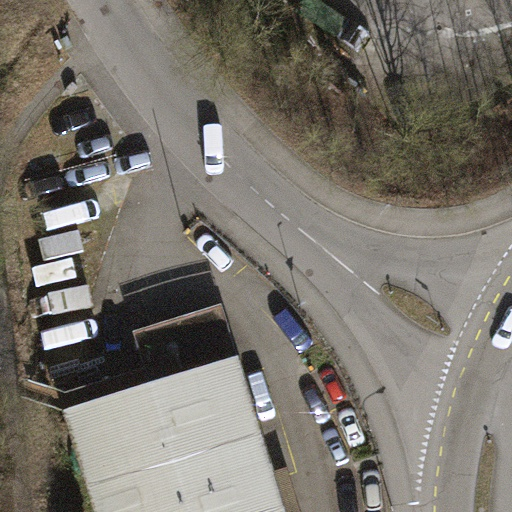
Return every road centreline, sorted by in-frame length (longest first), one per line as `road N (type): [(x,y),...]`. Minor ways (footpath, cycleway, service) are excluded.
road 1 (residential): [(493,357),(245,182),(157,82),(104,0)]
road 2 (secondary): [(493,357),(464,450),(456,511)]
